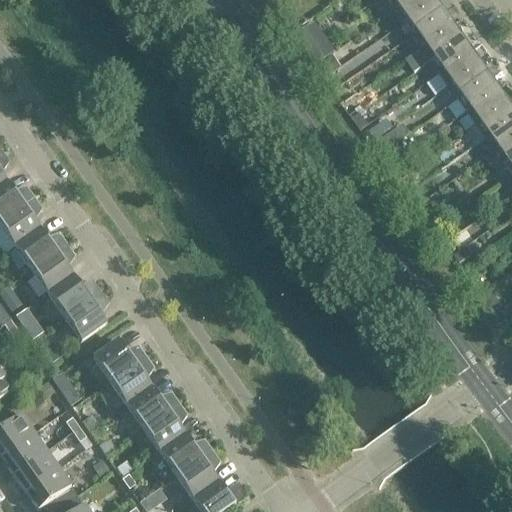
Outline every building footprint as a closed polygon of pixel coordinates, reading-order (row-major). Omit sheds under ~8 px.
[(385,0),(395,14),(399,11),(398,10),(412,0),(385,0)] [(436,2),(434,0),(412,0),(398,10),(399,11),(407,23),(436,3),(436,2)] [(436,2),(436,3),(407,23),(416,35),(445,15),(436,2)] [(454,28),(445,15),(416,35),(425,48),(454,28)] [(297,38),(295,40),(315,68),(334,55),(314,27),(297,38)] [(463,41),(454,28),(425,48),(434,61),(463,41)] [(472,53),(463,41),(434,61),(443,74),(472,53)] [(481,66),(472,53),(443,74),(452,86),(481,66)] [(333,58),(321,66),(328,77),(340,69),(333,58)] [(490,79),(481,66),(452,86),(461,99),(490,79)] [(499,92),(490,79),(461,99),(470,112),(499,92)] [(508,105),(499,92),(470,112),(479,125),(508,105)] [(511,121),(511,110),(508,105),(479,125),(488,138),(511,121)] [(368,126),(363,118),(355,124),(361,132),(368,126)] [(511,140),(511,121),(488,138),(497,151),(511,140)] [(395,132),(375,146),(382,155),(402,141),(395,132)] [(511,159),(511,140),(497,151),(506,163),(511,159)] [(0,176),(8,165),(1,154),(0,153),(0,189),(5,185),(0,177),(0,176)] [(410,162),(399,169),(405,178),(415,170),(410,162)] [(11,193),(5,185),(0,189),(0,224),(34,201),(26,189),(11,193)] [(42,212),(34,201),(0,224),(0,230),(14,250),(38,232),(33,224),(42,212)] [(438,211),(433,203),(419,213),(424,220),(438,211)] [(44,240),(38,232),(14,250),(30,273),(67,248),(59,236),(44,240)] [(75,259),(67,248),(30,273),(47,297),(72,280),(66,272),(75,259)] [(77,287),(72,280),(47,297),(63,321),(100,295),(92,283),(77,287)] [(0,298),(4,304),(14,298),(8,289),(0,295),(0,298)] [(108,306),(100,295),(63,321),(80,345),(105,327),(99,319),(108,306)] [(10,323),(3,313),(0,315),(0,323),(3,328),(10,323)] [(15,321),(22,332),(32,325),(24,315),(15,321)] [(17,333),(10,323),(3,328),(10,337),(17,333)] [(123,352),(117,343),(92,361),(109,385),(145,359),(137,348),(123,352)] [(59,360),(53,351),(42,359),(48,367),(59,360)] [(153,371),(145,359),(109,385),(125,409),(150,391),(145,383),(153,371)] [(54,379),(52,380),(58,387),(59,387),(67,381),(61,373),(54,379)] [(0,401),(11,393),(0,377),(0,401)] [(47,385),(39,391),(45,399),(53,393),(47,385)] [(156,399),(150,391),(125,409),(142,432),(179,406),(171,395),(156,399)] [(187,418),(179,406),(142,432),(159,456),(183,438),(178,430),(187,418)] [(0,459),(32,437),(13,409),(0,418),(0,459)] [(99,426),(93,418),(83,425),(89,433),(99,426)] [(78,431),(71,421),(65,425),(72,435),(78,431)] [(85,440),(78,431),(72,435),(79,445),(85,440)] [(45,454),(32,437),(0,459),(0,460),(12,477),(45,454)] [(189,446),(183,438),(159,456),(175,479),(212,453),(204,442),(189,446)] [(115,448),(110,440),(100,447),(106,455),(115,448)] [(220,465),(212,453),(175,479),(192,503),(217,485),(211,477),(220,465)] [(57,472),(45,454),(12,477),(24,495),(57,472)] [(101,461),(93,467),(100,477),(108,471),(102,462),(101,461)] [(125,465),(116,471),(122,479),(131,473),(125,465)] [(58,511),(76,499),(57,472),(24,495),(36,511),(39,511),(46,507),(48,511),(58,511)] [(128,478),(122,482),(129,491),(135,487),(128,478)] [(222,493),(217,485),(192,503),(198,511),(229,511),(245,501),(237,489),(222,493)] [(85,511),(76,499),(58,511),(85,511)] [(139,506),(143,511),(151,511),(156,509),(149,499),(139,506)]
